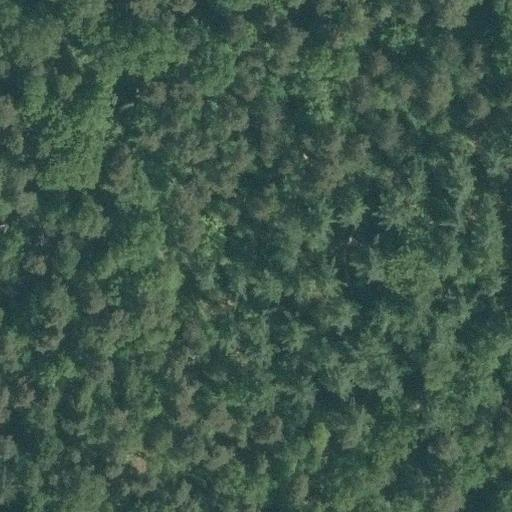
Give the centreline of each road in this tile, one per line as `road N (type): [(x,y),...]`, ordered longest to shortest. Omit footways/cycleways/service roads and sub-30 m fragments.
road 1 (track): [(349,511),(204,285),(109,165),(42,0)]
road 2 (track): [(316,0),(339,68),(392,162),(430,254),(468,307)]
